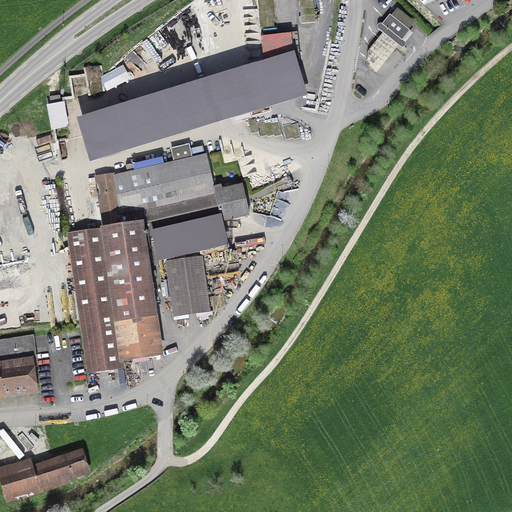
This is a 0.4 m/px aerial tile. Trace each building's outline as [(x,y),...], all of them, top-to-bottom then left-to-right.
[(276,26),(273,0),(258,0),(262,28),(276,26)] [(299,0),(302,24),(316,22),(313,0),(299,0)] [(404,43),(402,41),(405,36),(409,32),(389,15),(385,20),(381,25),(381,24),(378,24),(376,27),(377,29),(377,30),(399,48),(400,48),(401,48),(403,48),(405,46),(405,43),(404,43)] [(77,120),(90,163),(309,96),(295,53),(77,120)] [(96,178),(96,182),(98,195),(97,195),(103,230),(68,235),(88,373),(123,368),(121,360),(160,354),(143,237),(248,215),(241,186),(230,188),(229,185),(214,189),(206,154),(189,158),(186,147),(170,151),(173,162),(114,176),(114,175),(96,178)] [(97,195),(98,195),(96,182),(90,183),(92,196),(97,195)] [(174,317),(208,312),(200,258),(166,263),(174,317)] [(33,356),(0,360),(0,397),(38,393),(33,356)] [(39,489),(38,486),(86,471),(80,452),(32,468),(31,464),(0,473),(0,485),(4,500),(39,489)]
